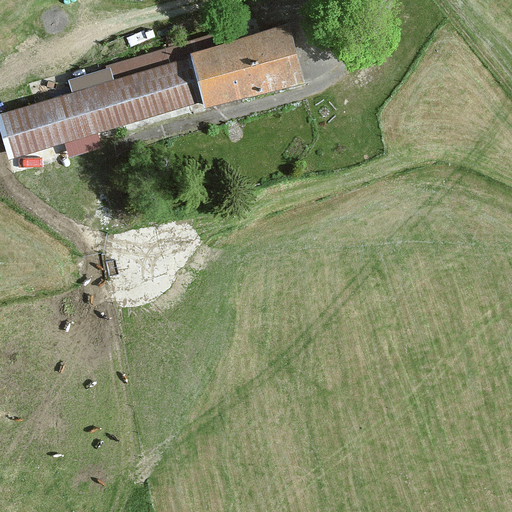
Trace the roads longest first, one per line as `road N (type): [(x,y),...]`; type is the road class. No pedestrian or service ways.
road 1 (track): [(116,511),(127,478),(127,419),(96,257),(29,205),(0,159)]
road 2 (track): [(0,81),(78,33),(194,0)]
